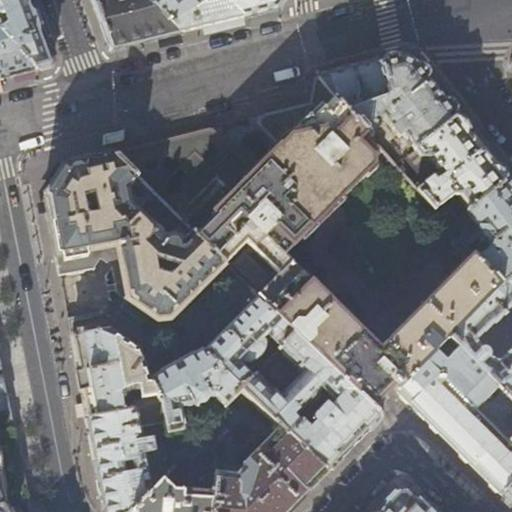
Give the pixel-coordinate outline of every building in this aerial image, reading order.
[(0,0),(0,30),(35,70),(44,68),(52,66),(27,0),(0,0)] [(142,43),(181,34),(152,6),(146,0),(90,0),(110,52),(142,43)] [(157,0),(152,6),(181,34),(207,27),(244,17),(225,0),(157,0)] [(225,0),(244,17),(262,12),(276,9),(282,0),(225,0)] [(0,78),(5,78),(35,70),(0,30),(0,78)] [(394,60),(378,63),(390,102),(349,117),(368,138),(379,130),(379,128),(377,125),(381,124),(396,141),(398,142),(401,139),(413,154),(457,117),(439,94),(417,66),(412,61),(407,59),(401,58),(394,60)] [(357,68),(316,78),(349,117),(390,102),(378,63),(357,68)] [(368,138),(349,117),(316,78),(314,79),(311,94),(309,104),(279,111),(264,115),(260,120),(260,128),(278,146),(267,157),(253,171),(213,132),(209,129),(197,133),(159,142),(112,154),(225,265),(240,280),(296,334),(372,409),(385,396),(390,390),(392,389),(396,393),(449,340),(499,290),(475,262),(472,259),(379,354),(364,339),(283,257),(374,171),(374,163),(383,155),(368,138)] [(482,150),(457,117),(413,154),(421,163),(431,166),(447,186),(439,186),(435,189),(431,184),(420,192),(417,188),(413,191),(433,214),(451,200),(458,202),(467,213),(506,181),(482,150)] [(166,323),(225,265),(112,154),(80,162),(66,165),(45,199),(57,265),(59,276),(93,270),(100,259),(110,265),(116,297),(123,302),(117,310),(140,325),(145,317),(156,324),(166,323)] [(511,188),(506,181),(467,213),(464,216),(478,234),(473,238),(459,220),(447,230),(466,252),(479,242),(482,247),(487,246),(487,253),(475,262),(499,290),(511,278),(511,188)] [(511,381),(511,278),(499,290),(449,340),(499,392),(511,381)] [(126,344),(128,341),(127,333),(99,314),(67,320),(72,347),(86,419),(162,405),(166,422),(168,435),(183,433),(182,427),(183,427),(180,413),(179,413),(179,410),(201,397),(203,395),(204,391),(212,393),(228,407),(241,393),(254,379),(242,368),(245,364),(245,365),(248,368),(252,368),(265,355),(267,351),(266,347),(263,343),(269,336),(283,348),(296,334),(240,280),(229,292),(231,293),(226,298),(232,304),(232,313),(219,328),(224,333),(203,356),(192,362),(190,358),(160,372),(162,376),(151,381),(138,351),(126,344)] [(301,376),(279,398),(257,376),(254,379),(241,393),(275,424),(327,473),(349,449),(380,418),(372,409),(296,334),(283,348),(278,354),(301,376)] [(511,404),(499,392),(449,340),(396,393),(408,405),(450,446),(500,496),(511,482),(511,404)] [(0,511),(29,511),(25,491),(14,437),(6,402),(0,368),(0,511)] [(511,381),(499,392),(511,404),(511,381)] [(162,405),(86,419),(94,460),(103,511),(129,511),(130,511),(160,480),(166,473),(159,468),(156,457),(145,459),(144,452),(148,452),(146,443),(148,443),(145,426),(166,422),(162,405)] [(288,511),(327,473),(275,424),(271,429),(275,432),(240,469),(245,474),(239,481),(221,480),(222,474),(214,474),(213,494),(211,511),(288,511)] [(197,440),(215,455),(224,445),(206,431),(197,440)] [(173,491),(160,480),(130,511),(211,511),(213,494),(173,491)] [(511,482),(500,496),(511,507),(511,482)] [(379,511),(424,511),(405,493),(403,491),(399,491),(398,493),(379,511)]
